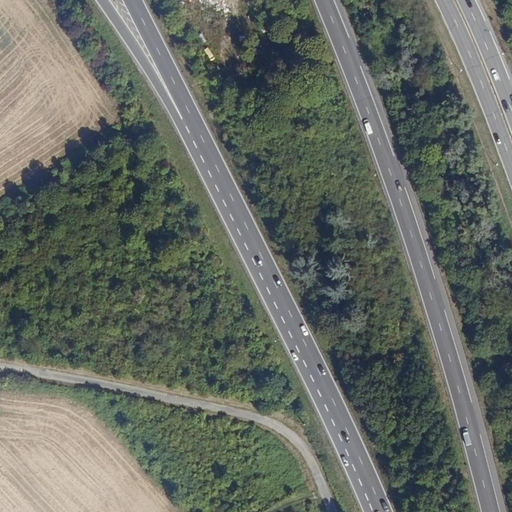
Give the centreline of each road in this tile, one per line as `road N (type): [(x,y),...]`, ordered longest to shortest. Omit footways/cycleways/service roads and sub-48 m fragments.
road 1 (motorway): [(490,511),(395,185),(324,0)]
road 2 (motorway): [(187,118),(377,511)]
road 3 (unclassified): [(327,511),(291,437),(270,425),(0,369)]
road 4 (primary): [(445,0),(511,161)]
road 5 (motorway): [(106,0),(187,118)]
road 6 (motorway): [(132,0),(187,118)]
